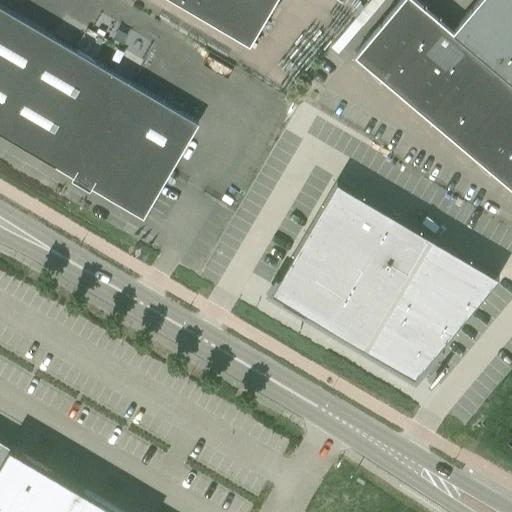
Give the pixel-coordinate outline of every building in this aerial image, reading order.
[(177,0),(250,43),(275,0),(177,0)] [(511,186),(511,0),(477,0),(453,29),(418,0),(399,0),(354,53),(511,186)] [(112,69),(0,3),(0,131),(143,216),(199,122),(112,69)] [(441,345),(441,344),(444,341),(443,341),(499,275),(337,179),(281,274),(281,273),(279,277),(271,290),(415,375),(441,344),(441,345)] [(0,511),(128,511),(11,443),(0,436),(0,511)]
